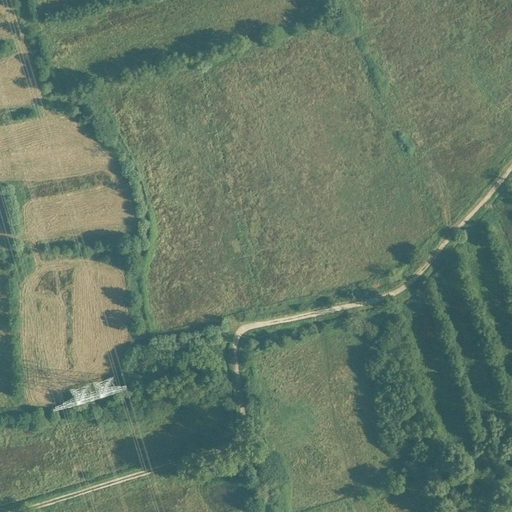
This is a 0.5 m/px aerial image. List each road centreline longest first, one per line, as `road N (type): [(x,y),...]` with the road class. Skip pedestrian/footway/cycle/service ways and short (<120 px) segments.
road 1 (track): [(12,511),(233,438),(245,419),(233,330)]
road 2 (track): [(315,313),(401,288),(511,169)]
road 3 (track): [(315,313),(363,511)]
